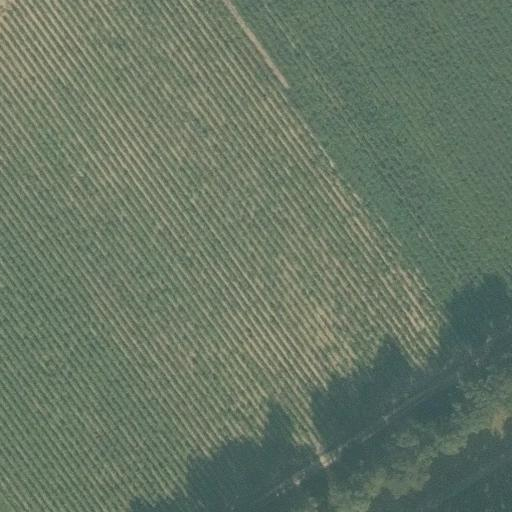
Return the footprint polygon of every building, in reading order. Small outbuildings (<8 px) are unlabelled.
[(479,417),(495,452),(510,446),(494,410),(479,417)] [(449,447),(461,473),(478,465),(466,439),(449,447)] [(430,495),(445,486),(437,473),(422,482),(430,495)] [(376,485),(386,511),(405,511),(406,511),(394,479),(376,485)] [(341,511),(361,511),(353,497),(338,506),(341,511)]
